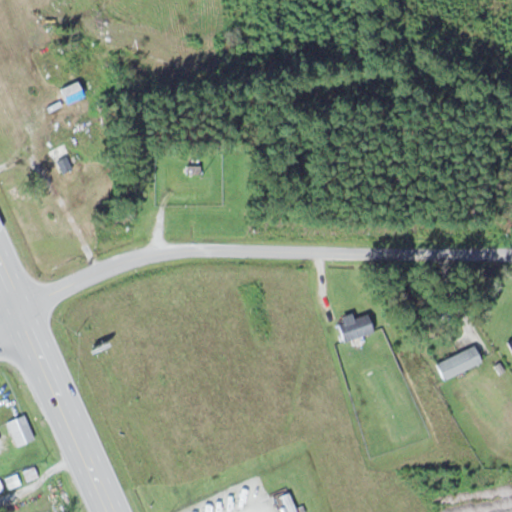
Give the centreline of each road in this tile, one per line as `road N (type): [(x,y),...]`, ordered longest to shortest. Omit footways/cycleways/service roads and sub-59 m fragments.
road 1 (residential): [(16,311),(150,249),(511,249)]
road 2 (trunk): [(107,511),(16,311)]
